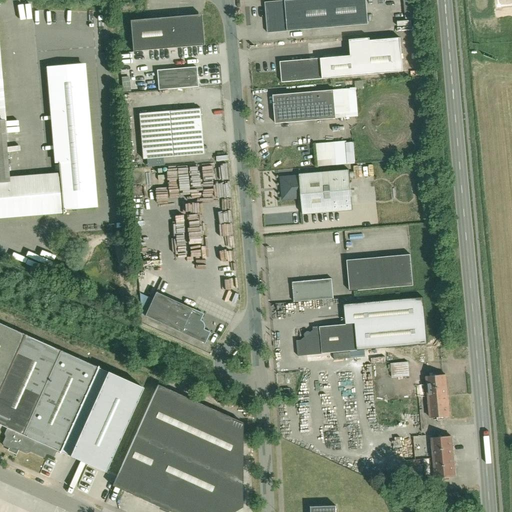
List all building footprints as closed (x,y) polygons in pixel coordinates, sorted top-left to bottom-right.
[(365,0),(289,0),(264,2),(267,32),(367,25),(365,0)] [(132,48),(201,43),(199,14),(130,19),(132,48)] [(351,58),(324,60),(325,79),(404,73),(401,40),(371,42),(371,40),(350,41),(351,58)] [(324,60),(282,63),(283,82),(325,79),(324,60)] [(58,164),(62,213),(98,209),(85,65),(45,68),(54,164),(58,164)] [(158,91),(197,88),(195,68),(156,72),(157,75),(158,89),(158,91)] [(158,89),(157,75),(147,75),(148,90),(158,89)] [(339,91),(275,95),(277,124),(341,120),(339,91)] [(0,218),(60,213),(57,176),(8,180),(0,94),(0,218)] [(144,154),(199,151),(197,111),(142,114),(144,154)] [(316,166),(354,164),(353,141),(314,143),(316,166)] [(228,181),(227,165),(214,166),(215,182),(228,181)] [(351,207),(347,172),(279,179),(281,198),(304,195),(306,212),(351,207)] [(216,184),(216,198),(227,199),(227,184),(216,184)] [(415,258),(349,263),(352,294),(417,289),(415,258)] [(294,300),(331,297),(330,278),(292,282),(294,300)] [(223,289),(223,296),(224,296),(223,301),(235,302),(235,289),(223,289)] [(137,311),(201,340),(207,328),(199,324),(202,317),(157,297),(154,302),(143,297),(142,299),(137,311)] [(294,348),(296,362),(424,350),(419,305),(341,313),(343,331),(311,334),(311,338),(301,339),(302,348),(294,348)] [(0,426),(7,430),(0,444),(0,448),(14,455),(18,448),(41,458),(46,447),(105,473),(141,394),(0,330),(0,426)] [(392,365),(393,379),(410,377),(409,363),(392,365)] [(429,381),(433,417),(449,416),(444,379),(429,381)] [(156,384),(120,466),(111,488),(163,511),(239,511),(241,511),(241,424),(156,384)] [(435,443),(437,479),(452,478),(449,442),(435,443)]
